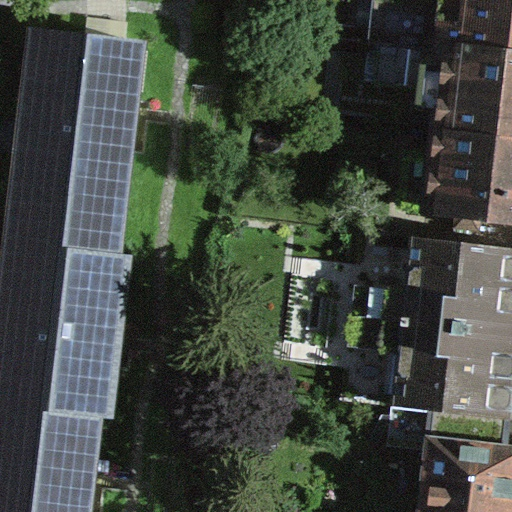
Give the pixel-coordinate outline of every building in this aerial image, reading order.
[(511,0),(438,0),(438,1),(427,0),(373,0),(369,41),(381,42),(511,57),(511,0)] [(8,241),(103,253),(108,208),(122,209),(136,91),(122,89),(128,41),(33,30),(22,123),(14,122),(12,137),(11,151),(18,152),(8,241)] [(511,57),(381,42),(376,82),(440,90),(436,127),(511,136),(511,57)] [(511,136),(436,127),(427,207),(511,216),(511,136)] [(511,246),(411,235),(404,298),(371,295),(368,306),(366,317),(365,327),(366,339),(399,343),(392,404),(510,418),(511,418),(511,408),(511,246)] [(108,253),(103,253),(8,241),(0,306),(0,401),(85,412),(89,412),(94,367),(113,369),(121,301),(102,299),(108,253)] [(246,299),(243,328),(274,331),(277,302),(246,299)] [(85,412),(0,401),(0,511),(86,511),(93,458),(79,456),(85,412)] [(421,511),(422,511),(511,511),(511,448),(506,447),(510,418),(392,404),(387,442),(429,446),(421,511)] [(190,511),(220,511),(222,498),(192,495),(190,511)]
